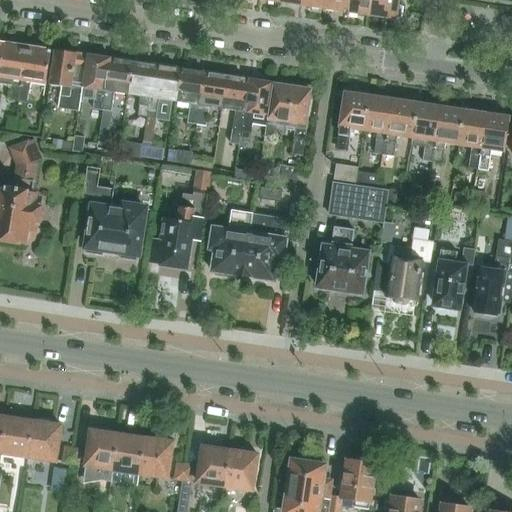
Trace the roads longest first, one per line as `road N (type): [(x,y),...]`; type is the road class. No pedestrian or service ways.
road 1 (residential): [(332,48),(282,383)]
road 2 (residential): [(332,48),(8,0)]
road 3 (secondary): [(282,383),(0,341)]
road 4 (secondary): [(511,418),(282,383)]
road 5 (residential): [(263,511),(282,383)]
